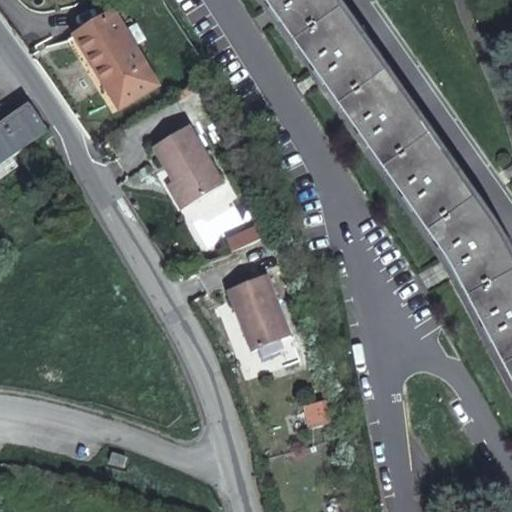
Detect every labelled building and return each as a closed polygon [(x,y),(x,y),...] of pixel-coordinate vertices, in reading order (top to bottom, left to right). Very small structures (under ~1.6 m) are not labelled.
[(511,374),(511,240),(508,232),(485,199),(450,150),(410,93),(373,42),(342,0),(267,0),(316,66),(355,121),(394,175),(427,220),(463,270),(479,306),(507,364),(511,374)] [(160,86),(115,14),(77,37),(122,109),(160,86)] [(49,129),(33,105),(0,127),(0,161),(12,154),(49,129)] [(156,151),(177,185),(190,208),(225,187),(190,130),(156,151)] [(190,208),(177,185),(170,189),(184,212),(190,208)] [(253,247),(270,240),(266,229),(249,237),(253,247)] [(232,244),(236,254),(253,247),(249,237),(232,244)] [(293,336),(269,274),(231,290),(255,351),(293,336)] [(338,511),(357,511),(349,495),(334,504),(338,511)]
